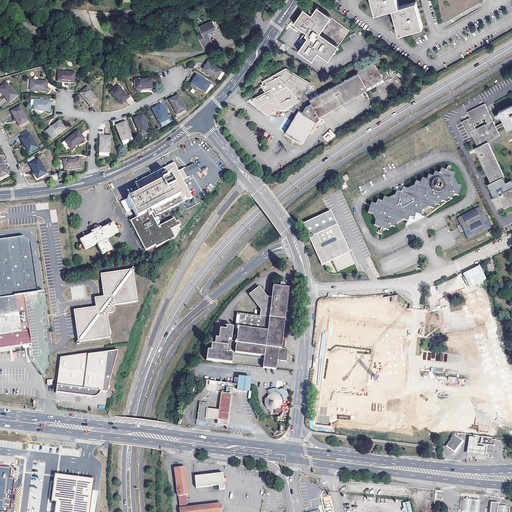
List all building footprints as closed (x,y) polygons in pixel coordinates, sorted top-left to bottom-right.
[(371,0),(375,13),(392,8),(399,33),(422,27),(418,10),(415,2),(399,6),(397,0),(327,0),(335,5),(337,0),(371,0)] [(305,35),(308,37),(305,41),(298,50),(313,60),(318,53),(329,60),(350,30),(318,8),(312,15),(304,10),(294,24),(307,33),(305,35)] [(220,20),(215,22),(218,30),(223,28),(220,20)] [(210,33),(218,30),(215,22),(201,27),(204,33),(205,35),(200,37),(204,47),(210,45),(209,40),(212,39),(211,37),(208,38),(206,35),(210,33)] [(210,45),(204,47),(204,49),(214,46),(212,39),(209,40),(210,45)] [(221,70),(208,60),(202,69),(216,78),(221,70)] [(359,73),(311,100),(305,94),(311,83),(287,68),(262,80),(263,81),(263,83),(265,82),(267,84),(265,85),(263,87),(264,90),(253,98),(255,99),(254,100),(254,101),(256,107),(259,109),(260,108),(262,111),(269,116),(271,113),(272,113),(273,111),(273,110),(275,107),(281,109),(286,109),(291,107),(295,105),(297,108),(299,110),(286,134),(303,144),(315,121),(319,123),(323,119),(320,116),(368,90),(369,90),(385,81),(375,63),(359,72),(359,73)] [(77,70),(60,69),(59,79),(76,80),(77,70)] [(210,85),(196,75),(190,84),(204,93),(210,85)] [(150,80),(134,80),(134,89),(142,90),(150,90),(150,80)] [(47,83),(31,82),(30,92),(46,93),(47,83)] [(119,85),(112,92),(123,104),(130,97),(119,85)] [(6,86),(0,90),(0,94),(7,105),(16,99),(6,86)] [(99,101),(88,89),(80,96),(83,100),(91,108),(99,101)] [(178,96),(169,101),(173,110),(176,116),(185,111),(178,96)] [(50,103),(34,101),(34,111),(50,113),(50,103)] [(161,105),(152,110),(159,124),(169,120),(161,105)] [(277,121),(292,108),(295,105),(291,107),(286,109),(281,109),(275,107),(273,110),(273,111),(272,113),(271,113),(269,116),(277,121)] [(490,183),(505,176),(489,143),(501,137),(498,131),(496,128),(485,106),(467,114),(470,120),(462,124),(469,140),(473,138),(479,149),(475,151),(490,183)] [(20,108),(11,113),(19,127),(28,123),(20,108)] [(511,108),(501,114),(505,123),(496,128),(498,131),(507,126),(508,128),(511,126),(511,108)] [(143,116),(133,119),(139,134),(148,131),(143,116)] [(60,122),(47,132),(53,140),(66,130),(60,122)] [(125,122),(115,126),(121,141),(131,138),(125,122)] [(330,129),(322,136),(328,142),(335,135),(330,129)] [(77,133),(64,143),(71,151),(76,147),(83,141),(77,133)] [(30,135),(22,140),(30,154),(38,149),(30,135)] [(112,142),(102,141),(101,157),(111,158),(112,142)] [(3,159),(0,160),(0,178),(10,175),(3,159)] [(69,160),(63,161),(64,171),(80,169),(79,159),(69,160)] [(40,160),(31,164),(38,179),(47,174),(40,160)] [(143,192),(131,197),(140,216),(140,217),(157,209),(160,215),(194,198),(186,181),(190,179),(185,170),(181,172),(177,163),(139,182),(143,192)] [(411,179),(369,200),(367,206),(374,220),(375,220),(381,223),(409,209),(452,187),(455,180),(448,166),(442,163),(415,177),(415,178),(412,179),(411,179)] [(505,176),(490,183),(491,184),(498,181),(502,189),(501,190),(503,192),(498,194),(499,196),(493,199),(499,211),(505,208),(505,209),(511,205),(511,187),(510,183),(509,184),(509,183),(503,185),(500,179),(505,177),(505,176)] [(481,206),(458,216),(467,238),(491,228),(481,206)] [(140,216),(133,220),(147,250),(157,245),(158,247),(175,238),(175,237),(177,236),(180,230),(178,226),(181,225),(178,221),(176,223),(174,219),(160,226),(155,217),(153,215),(158,213),(159,215),(160,215),(157,209),(140,217),(140,216)] [(303,223),(322,265),(350,253),(330,211),(328,212),(303,223)] [(92,234),(80,240),(85,250),(97,244),(98,245),(97,245),(102,254),(112,249),(107,240),(106,238),(118,232),(113,222),(101,229),(100,227),(95,229),(91,232),(92,234)] [(0,297),(25,295),(37,294),(30,243),(23,237),(0,240),(0,297)] [(465,277),(463,277),(468,287),(487,279),(480,265),(463,272),(465,277)] [(76,310),(80,341),(79,342),(79,343),(80,343),(81,343),(82,341),(111,338),(108,316),(111,312),(112,312),(114,312),(114,310),(114,309),(114,308),(116,305),(138,303),(135,274),(136,273),(136,272),(136,271),(135,271),(134,271),(133,272),(103,276),(106,298),(105,299),(103,301),(102,300),(101,300),(101,301),(100,301),(100,302),(100,303),(101,304),(99,306),(98,307),(76,310)] [(260,319),(240,317),(238,330),(236,330),(236,332),(238,332),(236,344),(235,344),(235,346),(236,346),(235,357),(263,361),(262,369),(276,371),(277,362),(286,363),(287,352),(282,351),(283,346),(289,290),(273,288),(272,299),(267,299),(260,289),(251,296),(251,299),(261,312),(260,319)] [(482,429),(511,432),(511,386),(483,288),(463,294),(467,305),(446,312),(482,429)] [(25,295),(0,297),(0,350),(13,349),(32,346),(25,296),(25,295)] [(390,417),(410,419),(400,328),(331,320),(330,334),(320,408),(390,417)] [(205,361),(231,365),(232,355),(226,354),(227,342),(230,342),(232,329),(226,329),(225,332),(219,331),(218,341),(214,340),(214,347),(211,346),(210,353),(206,352),(205,361)] [(97,396),(98,395),(99,394),(99,392),(106,393),(117,351),(88,355),(88,354),(61,357),(54,393),(78,396),(91,398),(92,398),(94,398),(95,397),(97,396)] [(237,391),(249,392),(251,379),(238,378),(237,391)] [(281,408),(281,400),(288,400),(287,388),(268,389),(268,396),(265,396),(265,411),(281,411),(281,408)] [(221,391),(219,410),(207,408),(207,411),(206,416),(218,417),(217,423),(227,425),(231,392),(221,391)] [(207,411),(207,408),(208,404),(199,403),(197,420),(205,421),(206,416),(207,411)] [(462,442),(453,435),(450,440),(446,446),(453,453),(458,447),(462,442)] [(478,439),(469,438),(467,454),(484,457),(485,449),(477,447),(478,439)] [(11,468),(0,466),(0,510),(7,511),(7,508),(10,508),(14,478),(10,478),(11,468)] [(182,468),(175,469),(175,471),(178,496),(186,495),(188,495),(187,490),(185,468),(182,468)] [(219,474),(194,477),(196,489),(218,486),(219,490),(224,490),(222,473),(219,474)] [(56,502),(54,511),(89,511),(93,479),(57,474),(55,474),(52,502),(56,502)] [(186,495),(178,496),(180,509),(187,508),(186,495)] [(475,501),(466,500),(466,506),(465,511),(469,511),(473,511),(474,507),(475,501)] [(402,504),(403,511),(410,511),(409,502),(402,504)] [(491,505),(490,511),(497,511),(498,507),(499,503),(491,502),(491,505)]
